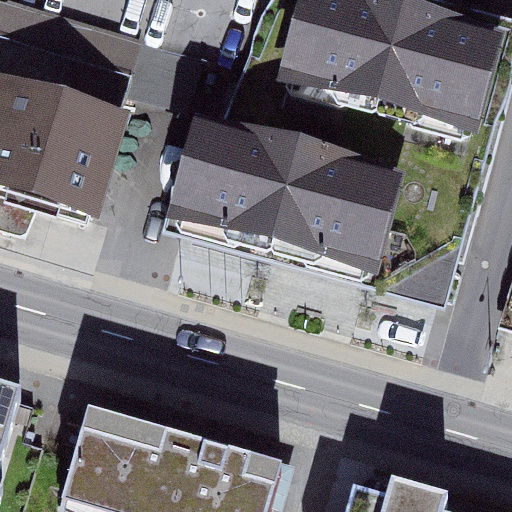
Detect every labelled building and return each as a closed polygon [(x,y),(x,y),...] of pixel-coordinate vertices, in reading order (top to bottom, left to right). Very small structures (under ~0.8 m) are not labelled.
[(511,52),(511,32),(389,0),(285,0),(236,124),(230,147),(463,209),(477,161),(481,162),(511,52)] [(62,11),(54,38),(133,61),(141,34),(62,11)] [(0,200),(92,229),(137,86),(0,42),(0,200)] [(230,147),(209,141),(185,231),(194,234),(191,244),(273,266),(276,255),(314,266),(371,281),(370,283),(439,302),(463,209),(230,147)] [(0,500),(35,405),(0,393),(0,500)] [(275,511),(284,489),(95,426),(65,511),(275,511)] [(402,511),(366,501),(363,511),(402,511)]
